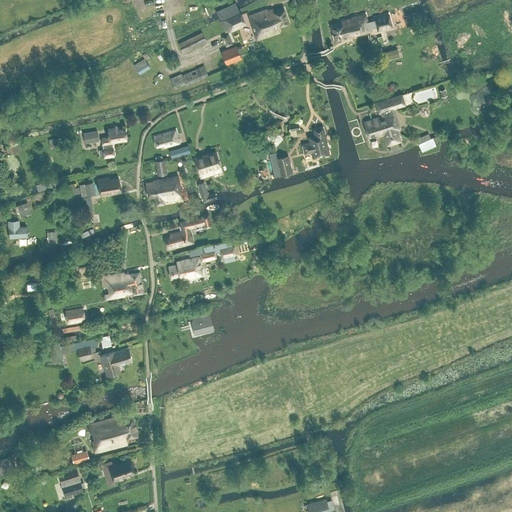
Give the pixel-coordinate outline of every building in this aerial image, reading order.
[(236,3),(216,13),(224,32),(245,23),(236,3)] [(288,22),(283,8),(273,11),(272,8),(267,10),(266,8),(249,15),(257,37),(263,35),(263,36),(279,30),(277,25),(288,22)] [(377,30),(387,27),(392,25),(388,12),(373,17),(377,30)] [(369,31),(365,13),(352,17),(352,18),(341,20),(342,24),(331,26),(334,39),(369,31)] [(389,32),(391,40),(397,38),(394,30),(389,32)] [(201,31),(178,43),(182,53),(206,41),(201,31)] [(220,36),(225,46),(232,43),(227,33),(220,36)] [(241,57),(235,44),(221,50),(226,63),(241,57)] [(133,65),(139,74),(150,67),(143,59),(133,65)] [(185,85),(206,75),(208,74),(204,66),(203,65),(182,74),(181,73),(170,77),(173,88),(184,83),(185,85)] [(401,93),(375,101),(379,112),(380,112),(381,116),(376,117),(376,118),(373,119),(373,118),(363,121),(368,136),(376,133),(377,135),(383,133),(386,142),(399,138),(397,129),(399,129),(392,108),(405,104),(401,93)] [(101,137),(102,144),(103,157),(114,155),(112,140),(126,138),(125,127),(118,128),(118,126),(107,128),(108,136),(101,137)] [(312,152),(313,156),(328,153),(322,127),(312,129),(314,136),(309,138),(310,142),(302,143),(304,154),(312,152)] [(84,142),(98,140),(96,129),(82,132),(84,142)] [(179,142),(175,129),(153,136),(156,146),(163,144),(163,146),(179,142)] [(428,133),(416,138),(421,151),(436,145),(435,143),(436,142),(437,134),(430,137),(428,133)] [(60,137),(48,140),(49,146),(61,144),(60,137)] [(191,155),(188,145),(176,148),(179,158),(191,155)] [(219,165),(215,151),(194,157),(199,172),(219,165)] [(274,152),(268,153),(274,177),(293,173),(288,154),(276,157),(274,152)] [(166,170),(164,158),(154,160),(157,174),(167,172),(167,171),(166,170)] [(182,199),(178,175),(166,177),(153,179),(153,181),(145,182),(148,196),(154,195),(155,203),(164,201),(164,202),(182,199)] [(121,190),(118,177),(109,179),(108,177),(97,179),(100,194),(121,190)] [(197,183),(202,198),(203,202),(217,198),(215,191),(207,194),(203,181),(197,183)] [(92,182),(79,184),(81,196),(94,194),(92,182)] [(74,203),(73,193),(79,192),(78,186),(75,186),(75,183),(67,184),(68,188),(69,188),(69,193),(65,194),(67,204),(74,203)] [(26,214),(25,212),(22,203),(16,205),(19,216),(26,214)] [(164,238),(165,240),(167,249),(177,246),(193,242),(189,227),(202,223),(204,228),(211,226),(210,222),(207,213),(203,214),(203,216),(194,219),(193,217),(180,221),(182,230),(169,233),(170,236),(164,238)] [(9,227),(9,237),(27,236),(27,225),(19,225),(18,219),(7,220),(7,227),(9,227)] [(92,228),(80,233),(82,237),(94,232),(92,228)] [(231,245),(219,248),(219,251),(220,257),(236,254),(234,245),(231,245)] [(201,260),(215,257),(214,250),(205,251),(199,253),(201,260)] [(202,274),(198,256),(176,261),(177,264),(168,266),(170,276),(178,274),(179,279),(202,274)] [(101,275),(103,286),(107,286),(108,291),(104,293),(105,298),(124,295),(123,289),(131,287),(132,293),(142,291),(138,271),(128,272),(129,275),(124,276),(124,271),(101,275)] [(64,309),(66,323),(85,320),(82,306),(64,309)] [(207,324),(206,318),(192,321),(195,332),(202,330),(201,326),(207,324)] [(101,343),(102,347),(111,345),(110,341),(108,334),(100,336),(101,343)] [(119,370),(118,364),(132,360),(128,346),(114,351),(114,350),(100,354),(106,374),(119,370)] [(137,434),(132,416),(121,419),(120,414),(88,423),(95,451),(127,443),(125,437),(137,434)] [(86,449),(71,453),(73,462),(89,458),(86,449)] [(0,459),(0,474),(16,469),(12,456),(0,459)] [(134,471),(130,458),(109,466),(113,478),(134,471)] [(80,479),(77,468),(58,474),(61,485),(68,483),(80,479)] [(61,485),(64,496),(82,490),(80,479),(68,483),(61,485)] [(320,511),(329,510),(326,498),(306,504),(308,511),(320,511)]
